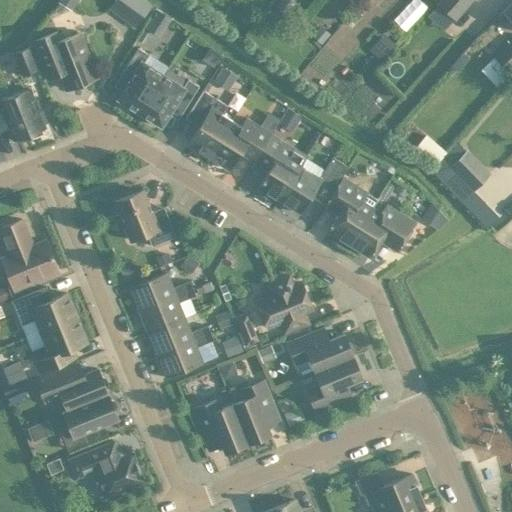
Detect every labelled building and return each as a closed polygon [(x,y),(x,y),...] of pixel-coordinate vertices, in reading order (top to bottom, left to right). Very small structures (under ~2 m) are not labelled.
[(109,0),(136,19),(149,0),(109,0)] [(466,0),(438,0),(454,14),(466,0)] [(511,16),(511,0),(508,0),(502,6),(511,16)] [(46,73),(59,68),(65,83),(96,71),(78,27),(59,35),(55,26),(31,35),(46,73)] [(511,33),(493,51),(507,66),(511,61),(511,33)] [(21,70),(37,63),(28,40),(12,47),(21,70)] [(221,50),(208,41),(198,57),(211,65),(221,50)] [(138,107),(161,69),(142,57),(147,48),(136,42),(118,71),(127,76),(117,93),(138,107)] [(181,82),(161,69),(138,107),(160,120),(170,103),(179,109),(197,80),(187,73),(181,82)] [(268,108),(274,95),(243,79),(237,92),(268,108)] [(0,126),(8,123),(13,134),(27,129),(28,132),(41,127),(39,124),(44,122),(42,118),(46,116),(41,103),(37,105),(28,82),(0,92),(0,126)] [(202,85),(187,109),(185,113),(198,122),(188,138),(208,151),(230,115),(221,109),(226,100),(202,85)] [(240,121),(230,115),(208,151),(229,164),(239,147),(253,156),(253,155),(254,156),(270,129),(270,128),(246,113),(240,121)] [(293,143),(270,129),(254,156),(268,165),(258,182),(278,195),(299,160),(287,153),(293,143)] [(490,165),(466,141),(448,159),(472,183),(490,165)] [(299,160),(278,195),(299,207),(309,191),(324,200),(341,172),(348,161),(332,151),(319,173),(299,160)] [(341,172),(324,200),(338,209),(328,226),(348,238),(371,202),(361,196),(366,187),(341,172)] [(114,196),(119,209),(114,211),(119,222),(124,220),(130,235),(146,228),(151,241),(175,231),(163,201),(151,206),(142,184),(114,196)] [(371,202),(348,238),(369,251),(379,235),(396,245),(413,216),(386,199),(381,208),(371,202)] [(0,240),(3,239),(7,249),(0,251),(13,283),(57,265),(44,234),(30,239),(28,233),(29,232),(21,213),(0,221),(0,240)] [(138,305),(192,283),(189,276),(172,283),(166,267),(128,282),(138,305)] [(264,279),(269,290),(256,295),(267,322),(279,317),(284,328),(308,318),(304,307),(312,304),(301,277),(293,280),(289,270),(264,279)] [(40,326),(76,311),(66,287),(44,296),(38,283),(10,295),(20,319),(35,313),(40,326)] [(192,283),(138,305),(147,327),(184,312),(178,297),(195,290),(192,283)] [(245,340),(258,335),(246,305),(233,310),(245,340)] [(74,350),(71,341),(85,335),(76,311),(40,326),(45,338),(30,344),(38,365),(74,350)] [(190,327),(184,312),(147,327),(156,349),(210,327),(207,320),(190,327)] [(323,322),(314,326),(287,337),(296,358),(309,353),(314,366),(352,350),(343,328),(327,334),(323,322)] [(210,327),(156,349),(165,372),(202,357),(196,342),(213,335),(210,327)] [(352,350),(314,366),(320,378),(306,384),(315,405),(350,390),(345,379),(361,372),(352,350)] [(382,377),(397,376),(396,355),(381,356),(382,377)] [(77,356),(68,360),(35,373),(44,396),(60,389),(66,403),(62,405),(62,406),(107,388),(105,383),(107,378),(104,372),(100,370),(96,362),(82,368),(77,356)] [(279,416),(273,401),(263,375),(238,384),(242,394),(231,398),(247,437),(270,429),(266,421),(279,416)] [(107,388),(62,406),(68,420),(59,424),(67,444),(97,432),(93,422),(117,413),(113,405),(115,400),(113,395),(109,393),(107,388)] [(247,437),(231,398),(221,403),(217,393),(192,403),(203,429),(209,445),(222,439),(225,446),(247,437)] [(23,413),(28,428),(49,421),(44,406),(23,413)] [(113,436),(69,454),(76,472),(94,465),(105,491),(143,476),(132,448),(120,453),(113,436)] [(321,449),(324,461),(338,458),(335,446),(321,449)] [(63,464),(59,452),(46,457),(50,469),(63,464)] [(383,480),(377,465),(354,475),(360,490),(363,489),(367,500),(377,496),(381,506),(420,490),(411,468),(383,480)] [(429,511),(420,490),(381,506),(383,511),(429,511)] [(316,511),(312,500),(299,505),(294,494),(263,506),(265,511),(316,511)]
